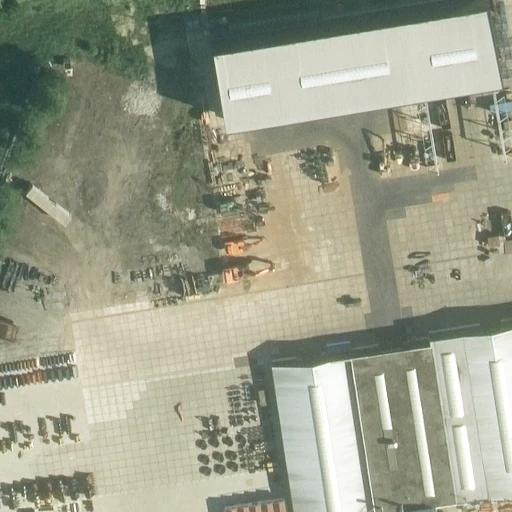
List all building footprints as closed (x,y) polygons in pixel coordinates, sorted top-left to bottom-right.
[(438,278),(441,297),(454,296),(455,306),(470,304),(466,275),(438,278)] [(431,336),(399,341),(271,361),(294,511),(436,511),(434,498),(459,494),(459,492),(511,483),(511,320),(431,333),(431,336)] [(35,416),(34,436),(60,437),(60,417),(35,416)] [(64,444),(49,446),(51,460),(66,458),(64,444)] [(287,511),(285,498),(225,508),(225,511),(287,511)]
